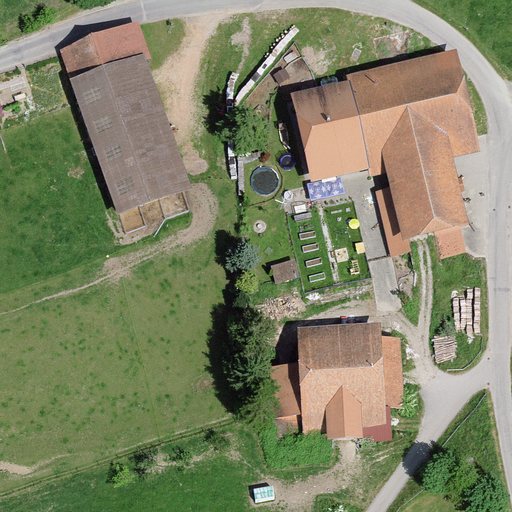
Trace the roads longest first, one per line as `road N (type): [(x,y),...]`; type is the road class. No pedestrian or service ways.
road 1 (unclassified): [(501,354),(504,111)]
road 2 (unclassified): [(224,0),(112,18),(0,56)]
road 3 (unclassified): [(501,354),(434,425),(376,511)]
road 4 (unclassified): [(504,111),(438,26),(382,0)]
